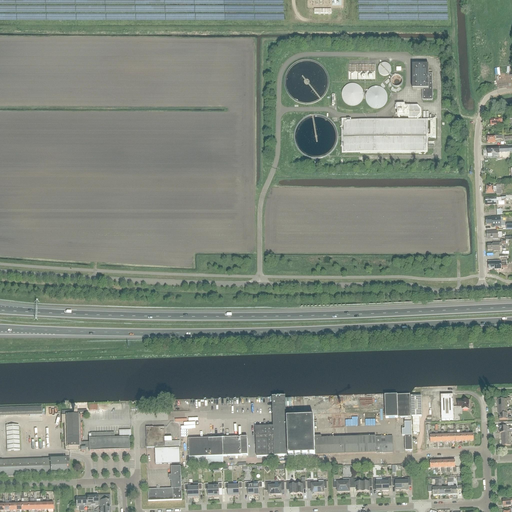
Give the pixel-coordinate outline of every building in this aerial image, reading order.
[(423,90),(423,100),(433,100),(433,74),(428,74),(428,65),(412,65),(413,90),(423,90)] [(382,76),(390,73),(389,70),(388,70),(387,66),(382,67),(383,71),(381,71),(382,76)] [(392,85),(401,85),(401,77),(392,78),(392,85)] [(343,85),(344,105),(362,104),(361,85),(343,85)] [(386,107),(385,87),(367,88),(368,108),(386,107)] [(408,119),(419,119),(421,116),(421,110),(418,107),(405,107),(405,105),(397,105),(397,116),(407,116),(408,119)] [(503,151),(503,147),(499,148),(495,148),(487,149),(487,154),(488,154),(488,157),(492,157),(492,154),(499,154),(499,151),(503,151)] [(493,186),(486,186),(486,193),(493,193),(493,192),(496,192),(497,195),(501,195),(501,185),(496,185),(496,187),(493,187),(493,186)] [(485,199),(485,203),(485,205),(497,205),(497,201),(501,201),(501,200),(511,199),(511,195),(501,196),(501,198),(496,198),(485,199)] [(492,218),(486,219),(486,225),(492,225),(492,226),(497,225),(497,217),(492,218)] [(493,232),(487,233),(487,239),(493,238),(493,239),(498,239),(498,238),(502,237),(502,232),(498,233),(498,231),(493,231),(493,232)] [(493,244),(487,244),(488,250),(493,250),(493,251),(499,251),(499,247),(501,246),(501,245),(506,245),(506,242),(501,242),(501,243),(493,243),(493,244)] [(507,268),(507,262),(501,262),(488,262),(488,270),(494,270),(494,271),(501,271),(501,269),(507,268)] [(397,396),(385,396),(385,419),(400,418),(411,417),(410,395),(399,396),(397,396)] [(454,421),(453,395),(441,395),(441,421),(454,421)] [(411,396),(411,416),(413,416),(413,431),(419,431),(419,416),(421,416),(421,396),(411,396)] [(287,456),(285,397),(272,397),(272,398),(270,398),(270,402),(273,402),(274,427),(255,427),(256,457),(275,456),(275,457),(287,456)] [(498,407),(507,406),(507,402),(510,402),(510,398),(507,398),(507,399),(497,399),(498,407)] [(458,401),(458,407),(462,407),(462,410),(469,409),(469,401),(462,401),(458,401)] [(0,415),(29,415),(42,415),(42,407),(0,408),(0,415)] [(64,423),(65,440),(62,440),(62,443),(65,443),(65,450),(69,451),(81,451),(81,449),(86,449),(86,446),(89,446),(89,452),(130,451),(129,438),(114,438),(114,433),(91,433),(91,439),(89,439),(89,443),(81,443),(80,413),(86,413),(86,411),(77,411),(77,410),(73,410),(73,411),(61,411),(62,423),(64,423)] [(288,456),(315,455),(393,453),(392,437),(376,437),(321,439),(321,437),(315,437),(314,417),(287,418),(288,456)] [(405,430),(403,430),(403,436),(406,436),(406,451),(412,450),(412,439),(412,423),(411,423),(410,418),(404,418),(405,430)] [(20,451),(19,426),(6,426),(7,451),(20,451)] [(172,438),(165,438),(164,427),(146,428),(147,448),(181,447),(180,441),(172,441),(172,438)] [(248,456),(247,438),(189,440),(189,458),(193,458),(194,467),(223,466),(223,457),(248,456)] [(179,448),(155,449),(156,465),(180,464),(179,448)] [(70,475),(69,457),(58,458),(58,459),(51,459),(51,475),(70,475)] [(35,460),(35,472),(27,472),(27,476),(51,475),(51,459),(35,460)] [(11,471),(10,467),(2,467),(2,461),(0,460),(0,477),(3,477),(3,471),(11,471)] [(10,467),(11,471),(3,471),(3,477),(27,476),(27,472),(35,472),(35,460),(10,461),(10,467)] [(437,468),(436,462),(430,462),(430,469),(435,468),(435,473),(438,473),(438,468),(437,468)] [(148,501),(182,500),(182,492),(181,468),(172,468),(172,471),(172,474),(172,477),(170,477),(170,480),(172,480),(173,484),(172,484),(172,487),(173,487),(173,489),(148,490),(148,492),(148,501)] [(353,486),(353,480),(353,479),(353,477),(350,477),(350,479),(343,479),(343,482),(343,493),(350,492),(349,486),(353,486)] [(296,485),(296,494),(303,494),(303,489),(306,488),(305,478),(301,478),(301,482),(300,482),(300,485),(296,485)] [(402,490),(402,481),(398,481),(398,478),(392,479),(393,485),(396,485),(396,491),(402,490)] [(402,481),(402,490),(408,490),(408,485),(411,485),(411,478),(405,478),(405,481),(402,481)] [(337,493),(343,493),(343,482),(339,482),(339,479),(333,480),(333,487),(337,487),(337,493)] [(383,491),(382,482),(376,482),(376,479),(373,479),(373,486),(376,486),(376,491),(383,491)] [(382,482),(383,491),(389,491),(389,485),(391,485),(391,479),(386,479),(386,482),(382,482)] [(359,480),(353,480),(353,486),(353,487),(357,487),(357,492),(363,492),(363,483),(359,483),(359,480)] [(363,483),(363,492),(369,492),(369,486),(372,486),(372,480),(369,480),(369,482),(363,483)] [(318,493),(317,484),(314,484),(314,481),(308,482),(308,488),(311,488),(312,494),(318,493)] [(317,484),(318,493),(324,493),(324,488),(327,488),(326,481),(323,482),(324,484),(317,484)] [(238,485),(233,485),(233,496),(239,496),(239,488),(242,488),(242,482),(238,482),(238,485)] [(254,496),(253,485),(251,485),(251,482),(244,482),(245,489),(248,488),(248,496),(254,496)] [(259,485),(253,485),(254,496),(259,496),(259,488),(262,488),(262,482),(259,482),(259,485)] [(275,486),(275,495),(281,495),(281,489),(284,489),(284,482),(278,483),(278,486),(275,486)] [(296,494),(296,485),(292,485),(292,482),(286,482),(287,489),(290,489),(290,494),(296,494)] [(218,486),(213,486),(213,497),(219,497),(219,489),(222,489),(221,483),(218,483),(218,486)] [(228,486),(228,483),(224,483),(224,489),(227,489),(228,496),(233,496),(233,485),(228,486)] [(275,495),(275,486),(271,486),(271,483),(265,483),(266,490),(269,490),(269,495),(275,495)] [(187,487),(187,484),(184,484),(184,491),(187,490),(187,498),(193,498),(193,487),(187,487)] [(198,487),(193,487),(193,498),(199,498),(198,490),(202,490),(201,484),(198,484),(198,487)] [(208,487),(207,484),(204,484),(204,490),(207,490),(208,497),(213,497),(213,486),(208,487)] [(433,486),(428,486),(428,492),(433,492),(433,496),(439,495),(439,488),(436,488),(433,488),(433,486)] [(99,511),(110,511),(110,508),(109,508),(109,506),(110,506),(110,495),(95,495),(95,497),(87,497),(87,506),(100,506),(99,511)]
